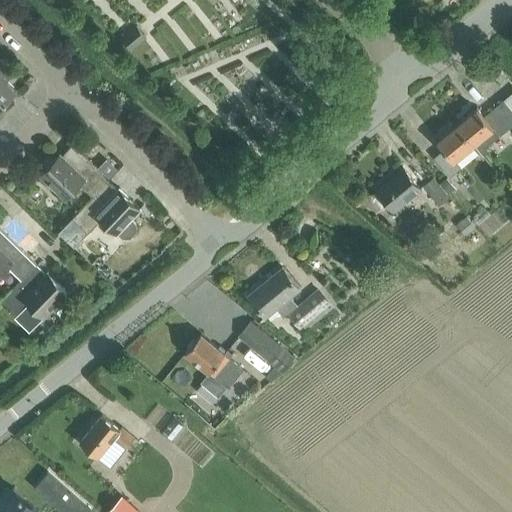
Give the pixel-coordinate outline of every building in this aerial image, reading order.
[(131,49),(147,37),(138,26),(122,38),(131,49)] [(0,72),(6,66),(12,60),(6,55),(0,61),(0,60),(0,72)] [(491,59),(483,68),(500,83),(509,74),(491,59)] [(6,66),(0,72),(0,116),(0,117),(7,109),(3,105),(16,92),(5,82),(13,74),(6,66)] [(457,124),(474,144),(482,154),(487,150),(484,146),(499,134),(499,135),(511,124),(511,93),(504,100),(484,116),(477,107),(457,124)] [(460,168),(454,160),(474,144),(457,124),(437,140),(444,149),(435,157),(450,176),(460,168)] [(79,184),(92,197),(92,198),(107,182),(70,147),(60,158),(58,155),(38,176),(63,200),(79,184)] [(107,158),(98,167),(108,177),(117,168),(107,158)] [(394,210),(421,189),(404,168),(377,189),(394,210)] [(439,184),(434,177),(423,186),(439,205),(449,196),(447,194),(439,184)] [(447,194),(455,187),(446,177),(439,184),(447,194)] [(99,220),(115,236),(117,233),(122,238),(129,238),(135,232),(135,225),(130,220),(140,209),(118,188),(115,191),(107,182),(92,198),(92,197),(70,219),(86,234),(99,220)] [(467,216),(457,224),(465,235),(475,227),(476,226),(467,216)] [(0,274),(6,268),(19,280),(19,281),(35,265),(0,231),(0,274)] [(19,280),(0,299),(31,330),(42,318),(68,292),(47,272),(45,275),(35,265),(19,281),(19,280)] [(277,307),(284,316),(297,305),(290,296),(300,288),(282,267),(248,295),(266,317),(277,307)] [(317,289),(289,313),(301,327),(329,304),(317,289)] [(238,335),(277,367),(283,371),(295,357),(289,352),(250,320),(238,335)] [(201,333),(185,352),(209,372),(201,382),(219,396),(227,386),(228,387),(244,369),(234,361),(225,353),(201,333)] [(102,414),(80,441),(98,456),(111,466),(126,448),(134,437),(121,427),(120,428),(102,414)] [(48,471),(35,485),(65,511),(87,511),(91,509),(48,471)] [(39,511),(41,511),(31,503),(31,502),(13,488),(0,502),(0,511),(39,511)] [(108,511),(139,511),(122,496),(108,511)]
